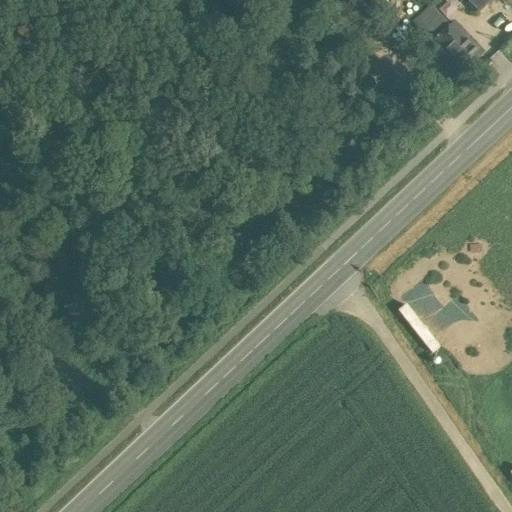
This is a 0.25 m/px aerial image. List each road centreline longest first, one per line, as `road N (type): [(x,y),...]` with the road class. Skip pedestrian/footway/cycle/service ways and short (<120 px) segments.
road 1 (secondary): [(511,106),(80,511)]
road 2 (track): [(508,511),(371,315),(333,276)]
